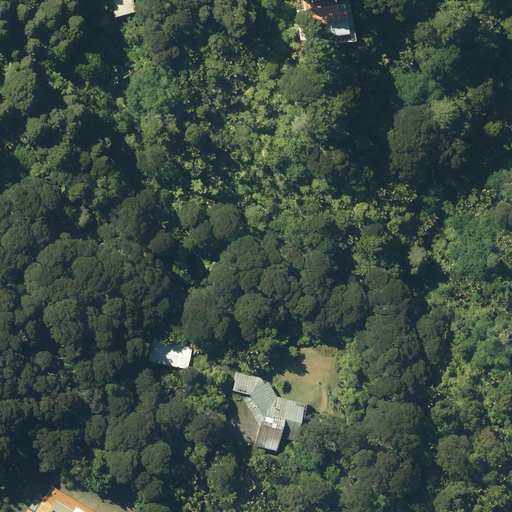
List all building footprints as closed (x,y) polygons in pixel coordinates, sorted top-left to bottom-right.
[(112,0),(118,17),(139,11),(135,0),(112,0)] [(345,33),(346,38),(363,35),(360,12),(351,13),(350,7),(355,6),(353,0),(314,0),(320,37),(345,33)] [(150,360),(189,368),(194,344),(155,337),(150,360)] [(256,443),(277,449),(281,435),(297,440),(307,401),(278,395),(270,380),(267,382),(263,376),(238,369),(233,388),(241,391),(261,425),(256,443)] [(85,511),(75,506),(73,509),(58,500),(51,511),(85,511)]
